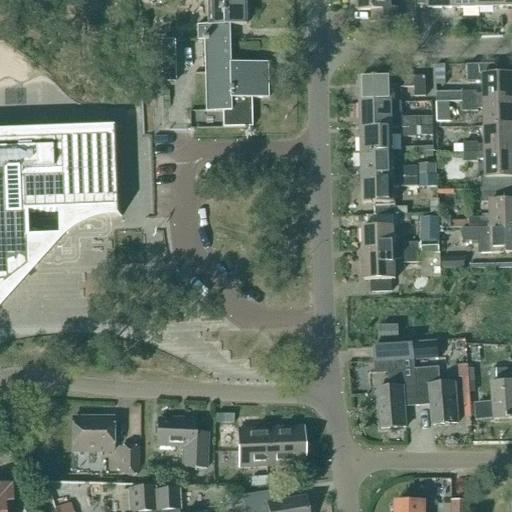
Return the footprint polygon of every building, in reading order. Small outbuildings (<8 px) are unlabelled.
[(203,42),(228,41),(228,27),(245,26),(244,0),(209,0),(210,26),(196,26),(196,41),(201,41),(201,42),(203,42)] [(357,0),(358,11),(371,11),(372,23),(397,22),(397,10),(391,10),(390,0),(357,0)] [(428,10),(454,9),(453,0),(416,0),(416,7),(428,7),(428,10)] [(479,9),(479,0),(453,0),(454,9),(479,9)] [(479,0),(479,9),(505,8),(504,0),(479,0)] [(161,84),(174,83),(173,41),(160,41),(161,84)] [(229,65),(228,41),(203,42),(205,113),(221,113),(222,129),(251,128),(250,100),(267,99),(266,64),(229,65)] [(462,93),(462,103),(511,101),(511,75),(497,76),(497,66),(467,66),(467,83),(483,83),(483,95),(476,95),(476,93),(462,93)] [(416,78),(359,79),(360,104),(391,103),(391,86),(400,86),(400,88),(414,88),(415,98),(425,97),(425,78),(423,78),(416,78)] [(450,103),(462,103),(462,93),(438,93),(438,103),(448,103),(450,103)] [(511,101),(462,103),(462,112),(477,112),(476,110),(484,110),(484,126),(511,125),(511,101)] [(391,103),(360,104),(360,129),(416,128),(416,118),(401,119),(401,103),(391,103)] [(437,123),(449,123),(448,103),(438,103),(436,103),(437,123)] [(432,118),(421,118),(421,128),(432,127),(432,118)] [(477,143),(463,144),(463,153),(511,152),(511,125),(484,126),(484,146),(477,146),(477,143)] [(361,154),(393,154),(392,136),(401,136),(401,138),(416,138),(416,128),(360,129),(361,154)] [(120,218),(121,218),(118,129),(116,129),(116,134),(0,137),(0,289),(23,272),(25,274),(35,266),(26,251),(25,214),(119,210),(120,218)] [(511,152),(463,153),(464,163),(478,163),(478,160),(485,160),(485,179),(481,179),(481,192),(511,190),(511,152)] [(393,154),(361,154),(362,179),(417,178),(417,168),(402,168),(402,171),(393,171),(393,154)] [(436,164),(418,164),(419,178),(436,178),(436,164)] [(417,178),(362,179),(362,205),(373,204),(374,216),(394,216),(394,188),(417,188),(417,178)] [(419,178),(418,178),(418,189),(437,189),(436,178),(419,178)] [(483,219),(469,219),(469,221),(469,228),(469,229),(511,228),(511,190),(481,192),(482,204),(490,203),(490,216),(483,216),(483,219)] [(409,216),(399,216),(399,226),(409,226),(409,216)] [(393,217),(367,217),(367,229),(394,229),(393,217)] [(451,218),(441,219),(441,229),(452,229),(451,218)] [(439,219),(421,219),(421,240),(439,240),(439,219)] [(469,230),(463,230),(463,243),(478,242),(479,255),(491,254),(491,255),(511,254),(511,228),(469,229),(469,230)] [(363,255),(418,254),(417,244),(401,244),(401,249),(394,249),(394,229),(367,229),(363,229),(363,255)] [(438,241),(421,241),(421,253),(438,252),(438,241)] [(418,254),(363,255),(364,281),(371,281),(391,280),(395,280),(395,260),(402,260),(402,264),(418,264),(418,254)] [(444,259),(444,269),(463,269),(463,258),(444,259)] [(391,280),(371,281),(371,293),(391,292),(391,280)] [(380,340),(398,340),(398,327),(380,327),(380,340)] [(437,342),(414,344),(414,349),(415,356),(415,359),(438,358),(438,355),(437,347),(437,342)] [(377,389),(380,430),(406,428),(404,408),(417,407),(415,370),(413,343),(374,346),(375,363),(390,362),(392,388),(377,389)] [(415,370),(417,407),(431,406),(432,426),(457,424),(454,384),(440,385),(438,368),(415,370)] [(502,370),(490,371),(491,383),(503,382),(502,370)] [(492,400),(476,402),(478,418),(494,417),(494,421),(511,419),(511,377),(506,378),(506,384),(491,385),(492,400)] [(220,416),(220,424),(233,425),(233,416),(220,416)] [(111,453),(112,419),(72,419),(72,453),(111,453)] [(205,470),(208,435),(195,435),(196,423),(157,421),(156,446),(183,448),(181,469),(205,470)] [(269,434),(236,435),(238,469),(271,467),(271,462),(304,461),(302,427),(269,428),(269,434)] [(137,475),(137,449),(119,449),(119,475),(137,475)] [(266,478),(250,479),(250,488),(266,488),(266,486),(266,483),(266,478)] [(0,511),(3,511),(3,503),(12,503),(11,487),(0,487),(0,511)] [(47,487),(32,492),(36,504),(51,499),(47,487)] [(154,493),(153,489),(129,490),(130,511),(155,511),(154,493)] [(154,493),(155,511),(178,511),(177,491),(154,493)] [(280,503),(278,491),(241,497),(243,511),(306,511),(304,499),(280,503)] [(74,511),(68,492),(51,497),(55,511),(74,511)] [(464,511),(464,501),(451,501),(451,511),(464,511)] [(425,511),(425,503),(395,503),(395,511),(425,511)]
